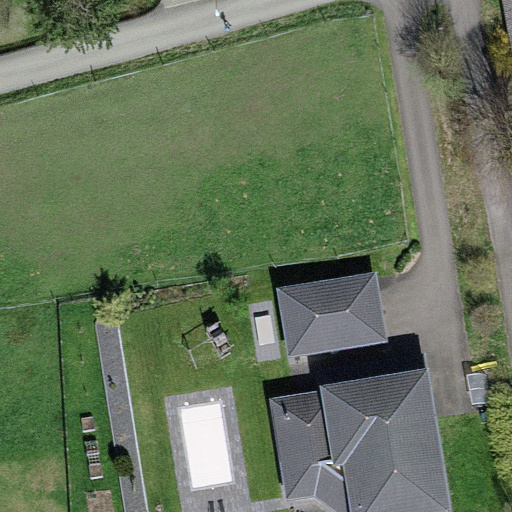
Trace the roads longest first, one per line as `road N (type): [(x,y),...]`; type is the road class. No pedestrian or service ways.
road 1 (residential): [(0,80),(299,0)]
road 2 (residential): [(465,0),(511,269)]
